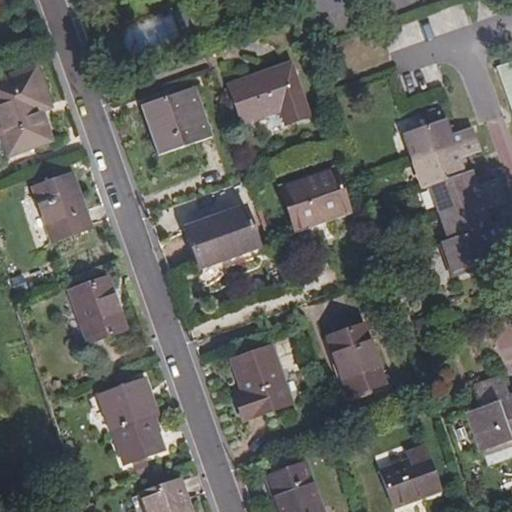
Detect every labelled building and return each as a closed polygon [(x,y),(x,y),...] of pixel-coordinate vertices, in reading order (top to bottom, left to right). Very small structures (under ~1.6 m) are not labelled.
[(511,125),(511,56),(491,64),(511,125)] [(293,65),(232,86),(241,111),(278,98),(288,125),(310,118),(293,65)] [(44,107),(31,70),(0,81),(0,132),(7,153),(44,140),(36,109),(44,107)] [(195,90),(139,109),(157,157),(211,140),(195,90)] [(412,156),(469,136),(464,125),(446,131),(441,116),(403,129),(412,156)] [(472,149),(469,136),(412,156),(422,184),(427,182),(460,171),(455,155),(472,149)] [(468,168),(460,171),(427,182),(436,209),(496,188),(491,176),(471,182),(468,168)] [(337,171),(283,189),(296,228),(351,211),(337,171)] [(50,240),(85,227),(67,175),(31,187),(50,240)] [(499,200),(496,188),(436,209),(445,236),(486,222),(481,207),(499,200)] [(244,208),(184,229),(197,267),(257,248),(244,208)] [(501,217),(486,222),(445,236),(441,239),(451,268),(491,256),(486,238),(506,232),(501,217)] [(84,345),(122,332),(104,280),(68,293),(84,345)] [(363,327),(327,338),(347,395),(382,383),(363,327)] [(273,347),(233,360),(244,392),(236,395),(243,418),(291,402),(273,347)] [(487,377),(508,437),(511,435),(511,390),(508,392),(500,372),(487,377)] [(477,447),(508,437),(487,377),(471,382),(477,404),(464,409),(477,447)] [(117,463),(156,450),(150,433),(153,432),(146,415),(151,413),(138,379),(93,396),(117,463)] [(422,445),(405,451),(407,458),(379,468),(391,503),(436,488),(422,445)] [(323,511),(305,459),(268,472),(281,511),(323,511)] [(186,511),(174,478),(138,491),(145,511),(186,511)]
